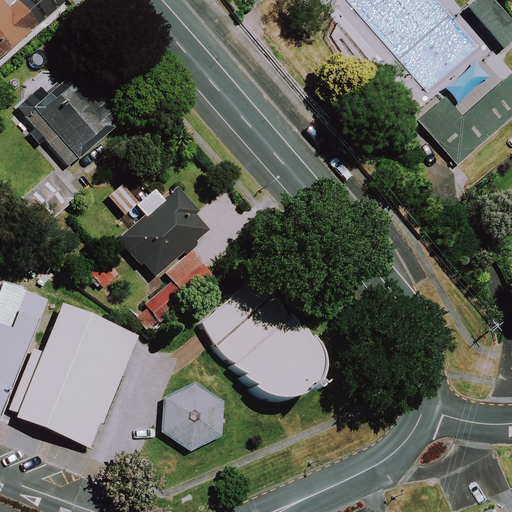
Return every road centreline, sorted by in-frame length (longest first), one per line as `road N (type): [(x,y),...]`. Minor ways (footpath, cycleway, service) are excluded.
road 1 (unclassified): [(147,0),(388,286),(416,342),(423,410)]
road 2 (unclassified): [(423,410),(389,457),(293,511)]
